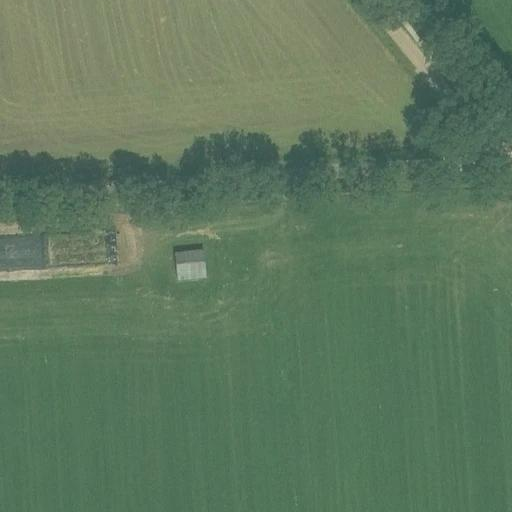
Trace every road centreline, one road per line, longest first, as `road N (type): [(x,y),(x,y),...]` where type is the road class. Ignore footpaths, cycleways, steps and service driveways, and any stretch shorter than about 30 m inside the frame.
road 1 (unclassified): [(0,197),(511,160)]
road 2 (track): [(370,0),(511,165)]
